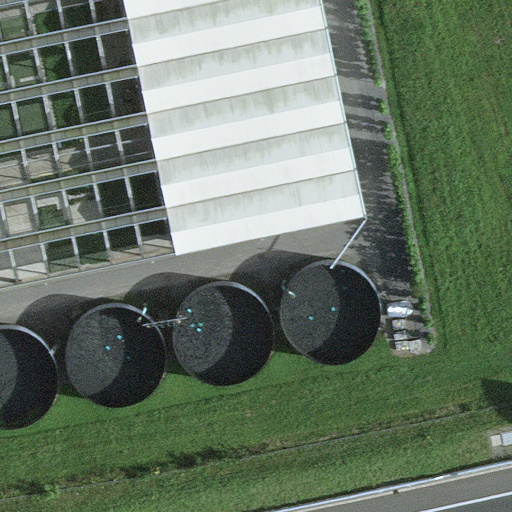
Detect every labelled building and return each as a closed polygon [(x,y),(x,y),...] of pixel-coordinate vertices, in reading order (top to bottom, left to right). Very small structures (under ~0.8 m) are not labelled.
[(327,0),(0,0),(0,271),(364,208),(327,0)] [(281,306),(286,328),(300,345),(321,355),(343,355),(363,345),(377,328),(382,306),(377,284),(363,267),(343,257),(320,257),(300,267),(286,284),(281,306)] [(173,334),(181,356),(198,371),(219,379),(242,376),(261,363),(273,344),(275,321),(267,300),(251,284),(229,277),(207,280),(187,292),(176,311),(173,334)] [(67,356),(74,378),(91,393),(112,400),(135,397),(154,385),(165,366),(168,343),(160,322),(143,306),(122,299),(99,302),(80,314),(69,334),(67,356)] [(0,419),(17,421),(38,412),(53,396),(59,374),(55,352),(42,334),(23,324),(0,322),(0,419)]
